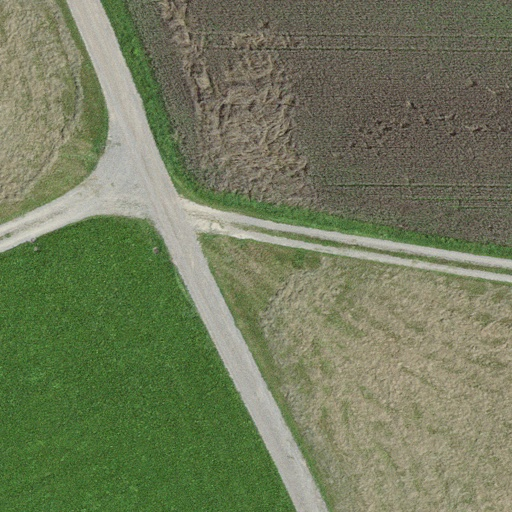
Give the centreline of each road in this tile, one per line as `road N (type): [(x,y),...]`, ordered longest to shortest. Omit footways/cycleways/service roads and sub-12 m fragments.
road 1 (track): [(303,511),(192,235),(80,0)]
road 2 (track): [(511,292),(192,235)]
road 3 (track): [(0,230),(158,163)]
